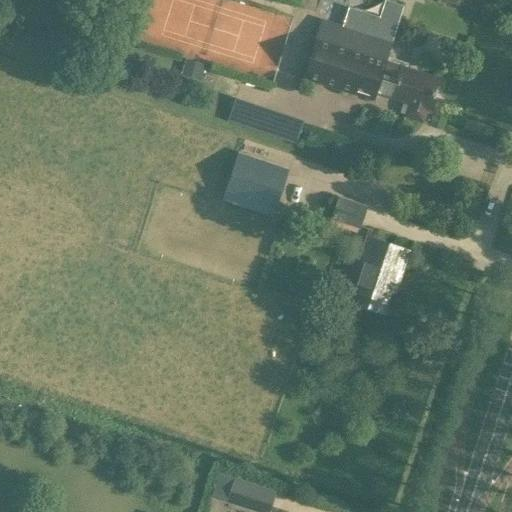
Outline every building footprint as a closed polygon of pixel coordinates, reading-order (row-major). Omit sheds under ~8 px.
[(372,101),(381,74),(396,79),(390,99),(407,104),(403,117),(423,123),(437,78),(406,68),(408,64),(386,57),(391,43),(368,36),(373,22),(357,17),(353,31),(322,21),(304,79),(372,101)] [(203,66),(186,61),(182,74),(199,79),(203,66)] [(288,173),(238,155),(222,200),(272,218),(288,173)] [(368,208),(339,199),(331,222),(360,231),(368,208)] [(362,274),(352,303),(387,314),(400,275),(394,273),(401,249),(366,238),(356,272),(362,274)] [(212,497),(259,511),(269,511),(276,490),(220,472),(212,497)]
